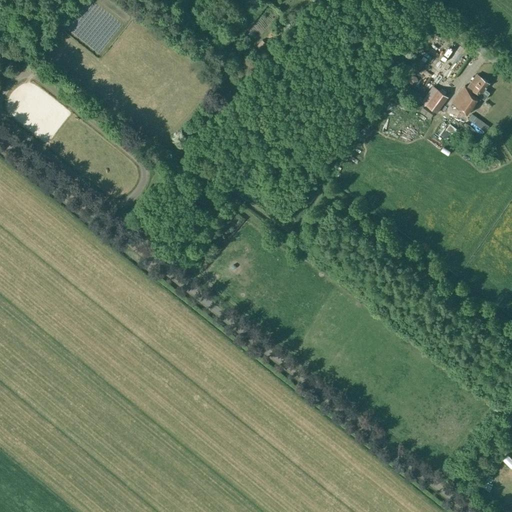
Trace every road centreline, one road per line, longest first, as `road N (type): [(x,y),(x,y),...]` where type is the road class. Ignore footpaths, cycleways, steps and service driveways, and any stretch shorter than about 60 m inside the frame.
road 1 (unclassified): [(0,137),(468,511)]
road 2 (unclassified): [(511,74),(414,0)]
